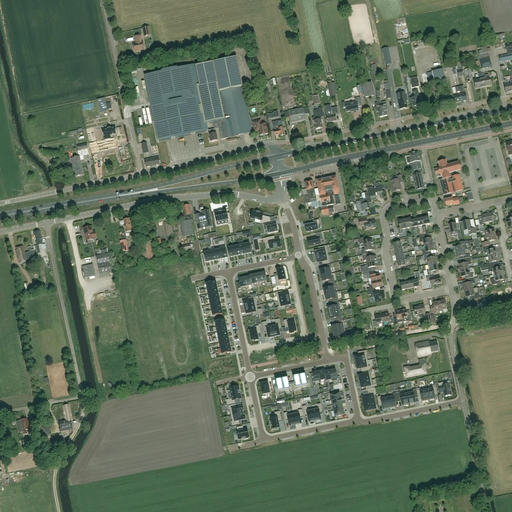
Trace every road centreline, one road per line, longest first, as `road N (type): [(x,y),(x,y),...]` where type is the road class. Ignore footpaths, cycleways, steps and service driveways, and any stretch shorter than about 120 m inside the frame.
road 1 (unclassified): [(0,413),(82,397),(45,223)]
road 2 (primary): [(511,108),(275,157)]
road 3 (unclassified): [(45,223),(177,198),(283,196)]
road 4 (primary): [(279,173),(511,123)]
road 5 (unclassified): [(141,174),(103,0)]
road 6 (unclassified): [(396,298),(384,212),(434,199),(440,216)]
road 7 (primary): [(126,194),(279,173)]
road 8 (primary): [(275,157),(126,194)]
road 9 (unclassified): [(141,174),(271,145),(275,157)]
road 10 (unclassified): [(0,204),(141,174)]
road 11 (residential): [(245,350),(301,338),(289,258)]
road 12 (primary): [(0,216),(126,194)]
road 13 (track): [(82,397),(82,417),(55,473),(59,511)]
